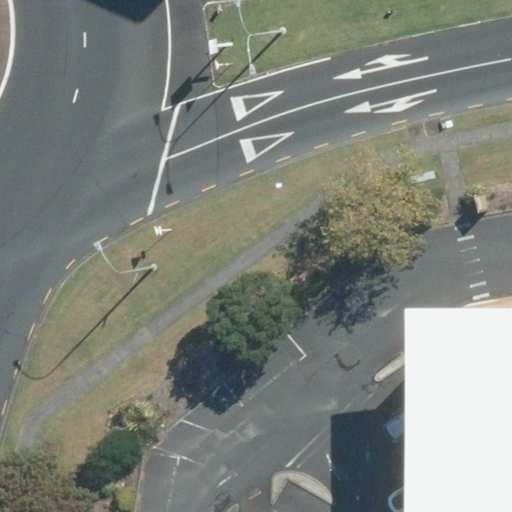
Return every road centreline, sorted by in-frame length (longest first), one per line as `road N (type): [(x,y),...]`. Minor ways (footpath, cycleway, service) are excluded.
road 1 (secondary): [(511,57),(315,105),(165,156),(22,187)]
road 2 (secondary): [(82,0),(82,66),(70,110),(22,187)]
